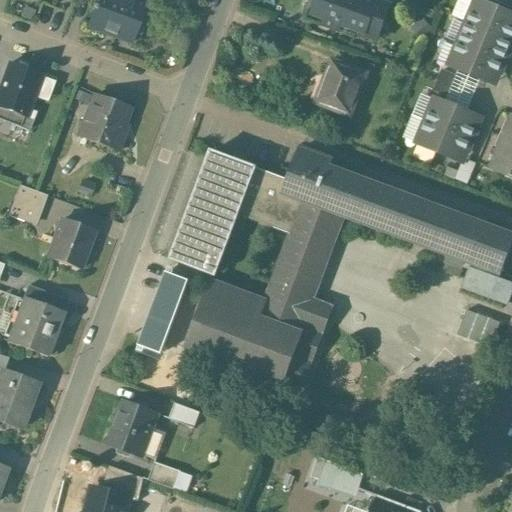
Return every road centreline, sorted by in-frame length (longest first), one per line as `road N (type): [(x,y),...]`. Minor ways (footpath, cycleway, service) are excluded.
road 1 (residential): [(33,511),(186,97)]
road 2 (residential): [(0,28),(186,97)]
